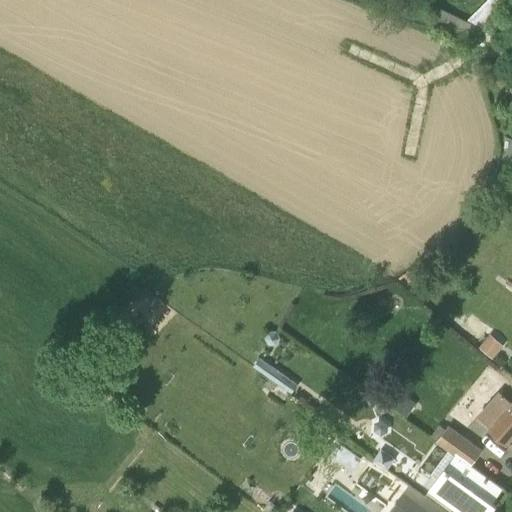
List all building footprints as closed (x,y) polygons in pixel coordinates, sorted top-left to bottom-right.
[(511,169),(511,140),(504,137),(502,149),(503,150),(499,162),(502,163),(511,169)] [(413,288),(426,273),(420,268),(410,279),(407,283),(413,288)] [(461,326),(479,342),(491,328),(473,312),(461,326)] [(502,345),(489,333),(478,346),(491,357),(502,345)] [(259,357),(253,366),(291,393),(297,384),(259,357)] [(511,398),(510,401),(500,392),(476,418),(506,444),(511,437),(511,398)] [(404,417),(413,406),(399,396),(391,408),(404,417)] [(470,465),(482,449),(448,425),(435,441),(448,449),(454,453),(470,465)] [(338,442),(328,455),(351,471),(361,458),(338,442)] [(393,458),(379,448),(372,459),(386,469),(393,458)] [(470,465),(454,453),(429,487),(463,511),(488,511),(495,503),(492,500),(501,488),(470,465)] [(429,511),(415,502),(404,494),(391,510),(394,511),(429,511)]
